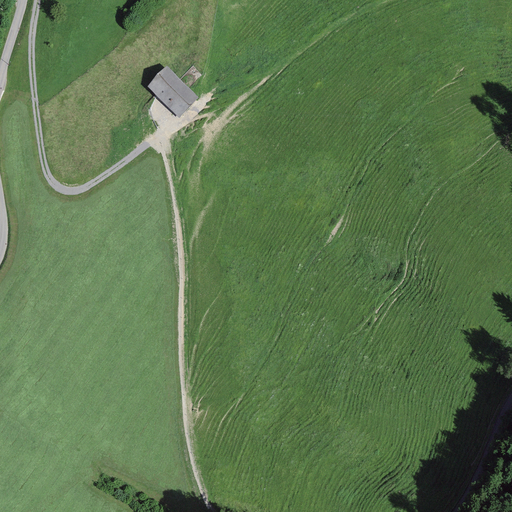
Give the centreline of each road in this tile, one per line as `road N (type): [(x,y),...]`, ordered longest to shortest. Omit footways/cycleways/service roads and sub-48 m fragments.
road 1 (track): [(36,0),(30,50),(42,172),(52,185),(73,191),(97,183),(153,142)]
road 2 (unclassified): [(456,511),(511,396)]
